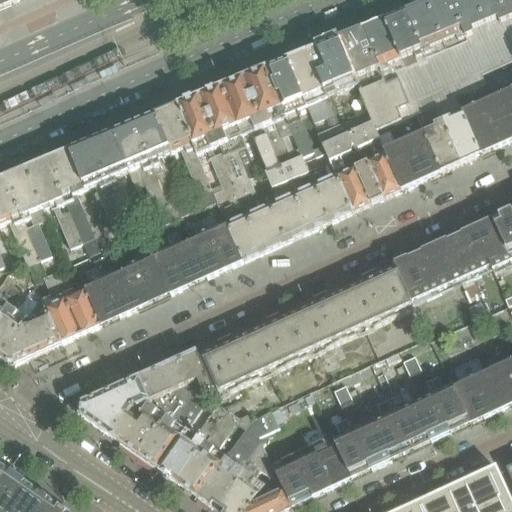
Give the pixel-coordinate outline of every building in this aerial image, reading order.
[(0,0),(0,12),(18,5),(15,0),(0,0)] [(452,91),(456,100),(486,88),(482,79),(511,66),(511,0),(443,0),(338,44),(358,90),(369,118),(378,137),(417,119),(412,109),(440,96),(452,91)] [(358,90),(338,44),(317,53),(327,75),(317,80),(328,102),(345,96),(348,104),(359,99),(355,91),(358,90)] [(328,102),(317,80),(327,75),(317,53),(287,65),(308,111),(311,119),(312,118),(317,128),(326,124),(331,134),(341,129),(332,109),(331,110),(328,102)] [(298,115),(308,111),(287,65),(265,74),(288,124),(300,156),(304,162),(315,158),(316,161),(326,157),(323,149),(313,153),(298,115)] [(291,159),(278,127),(288,124),(265,74),(245,83),(268,139),(282,171),(289,188),(300,183),(310,178),(310,177),(304,162),(300,156),(291,159)] [(282,171),(268,139),(245,83),(222,92),(243,141),(252,137),(255,144),(268,177),(282,171)] [(483,159),(463,117),(456,100),(452,91),(440,96),(412,109),(417,119),(425,138),(442,178),(483,159)] [(259,180),(243,141),(222,92),(200,102),(220,150),(223,158),(237,189),(251,183),(251,184),(259,180)] [(511,146),(511,95),(463,117),(483,159),(511,146)] [(220,150),(200,102),(178,110),(199,159),(208,156),(222,189),(224,194),(237,189),(223,158),(216,161),(213,153),(220,150)] [(213,193),(199,159),(178,110),(155,120),(172,160),(182,156),(201,199),(191,204),(196,216),(217,208),(213,199),(215,198),(213,193)] [(378,137),(369,118),(344,128),(353,149),(359,153),(370,148),(381,143),(378,137)] [(182,207),(164,164),(172,160),(155,120),(135,129),(175,226),(196,216),(191,204),(182,207)] [(341,129),(331,134),(318,139),(323,149),(326,157),(330,166),(342,161),(352,156),(353,149),(344,128),(341,129)] [(175,226),(135,129),(112,138),(130,177),(137,194),(146,190),(163,231),(175,226)] [(139,226),(120,181),(130,177),(112,138),(91,146),(127,231),(139,226)] [(442,178),(425,138),(386,155),(403,195),(442,178)] [(403,195),(386,155),(381,143),(370,148),(377,163),(371,166),(387,203),(403,195)] [(127,231),(91,146),(70,155),(87,195),(95,191),(120,249),(132,244),(127,231)] [(97,244),(78,199),(87,195),(70,155),(49,164),(68,209),(75,206),(76,208),(69,211),(70,215),(85,248),(91,261),(102,256),(97,244)] [(374,208),(357,173),(348,177),(342,161),(330,166),(336,181),(354,217),(374,208)] [(60,212),(68,209),(49,164),(27,173),(44,214),(52,210),(71,254),(85,248),(70,215),(62,219),(60,212)] [(387,203),(371,166),(357,173),(374,208),(387,203)] [(311,237),(289,188),(282,171),(268,177),(267,177),(273,192),(257,199),(251,184),(251,183),(237,189),(224,194),(215,198),(213,199),(217,208),(228,231),(244,267),(311,237)] [(354,217),(336,181),(326,185),(320,172),(310,177),(310,178),(315,190),(332,227),(354,217)] [(40,229),(49,225),(44,214),(27,173),(6,182),(41,267),(46,279),(42,279),(44,283),(54,278),(64,273),(61,266),(57,267),(40,229)] [(41,267),(6,182),(0,184),(0,230),(0,232),(10,227),(29,272),(41,267)] [(332,227),(315,190),(306,195),(300,183),(289,188),(311,237),(332,227)] [(222,189),(213,193),(215,198),(224,194),(222,189)] [(511,216),(475,233),(483,252),(494,275),(496,278),(511,271),(511,216)] [(244,267),(228,231),(220,234),(214,220),(203,225),(226,275),(244,267)] [(226,275),(203,225),(194,229),(200,244),(191,247),(208,283),(226,275)] [(494,275),(483,252),(475,233),(455,242),(475,283),(494,275)] [(208,283),(191,247),(183,251),(179,241),(178,237),(168,241),(165,235),(155,240),(154,238),(141,244),(143,250),(156,245),(163,260),(150,265),(148,262),(138,266),(156,306),(208,283)] [(475,283),(455,242),(422,257),(429,274),(442,269),(453,293),(475,283)] [(453,293),(442,269),(429,274),(422,257),(399,267),(400,271),(396,272),(415,310),(453,293)] [(156,306),(138,266),(128,270),(130,274),(114,281),(107,264),(104,262),(95,266),(97,273),(88,277),(93,291),(85,295),(101,331),(156,306)] [(415,310),(396,272),(378,280),(377,277),(364,283),(365,286),(348,294),(366,333),(398,318),(415,310)] [(101,331),(85,295),(76,299),(64,273),(54,278),(82,340),(101,331)] [(82,340),(54,278),(44,283),(42,279),(36,278),(32,279),(36,289),(45,285),(56,308),(46,313),(50,322),(62,349),(82,340)] [(0,327),(11,312),(10,311),(0,304),(0,294),(6,286),(0,281),(0,327)] [(0,362),(2,363),(29,324),(43,303),(24,290),(10,311),(11,312),(0,327),(0,362)] [(366,333),(348,294),(330,302),(329,299),(316,305),(317,308),(300,316),(317,355),(366,333)] [(317,355),(300,316),(282,324),(281,320),(268,326),(269,329),(251,338),(269,376),(317,355)] [(62,349),(50,322),(36,329),(29,324),(2,363),(10,369),(16,370),(28,364),(62,349)] [(269,376),(251,338),(234,345),(232,342),(219,348),(221,351),(202,359),(203,361),(200,362),(214,396),(218,394),(220,399),(269,376)] [(214,396),(200,362),(198,358),(166,372),(177,395),(199,385),(206,400),(214,396)] [(511,410),(511,365),(499,371),(494,358),(485,362),(492,376),(486,379),(479,363),(455,374),(462,389),(455,393),(471,429),(511,410)] [(471,429),(455,393),(454,391),(445,395),(439,382),(428,387),(417,362),(405,367),(422,405),(406,413),(400,400),(388,405),(412,457),(471,429)] [(177,395),(166,372),(141,383),(151,407),(173,397),(177,395)] [(151,407),(141,383),(124,391),(135,414),(151,407)] [(114,442),(133,415),(135,414),(124,391),(83,409),(82,420),(114,442)] [(412,457),(388,405),(379,409),(385,423),(366,432),(347,391),(335,396),(348,424),(337,429),(343,442),(335,445),(354,484),(412,457)] [(161,475),(188,434),(207,407),(188,395),(182,402),(173,397),(151,407),(135,414),(133,415),(114,442),(161,475)] [(180,489),(230,416),(219,408),(196,440),(188,434),(161,475),(180,489)] [(198,501),(231,454),(223,449),(238,428),(246,433),(252,423),(253,422),(248,419),(240,423),(230,416),(180,489),(198,501)] [(231,454),(198,501),(211,511),(214,506),(222,511),(265,450),(267,447),(258,441),(281,433),(279,429),(275,422),(271,416),(254,424),(252,423),(246,433),(231,454)] [(354,484),(335,445),(334,446),(331,439),(323,442),(324,445),(313,451),(333,493),(354,484)] [(249,511),(265,490),(256,483),(262,476),(271,482),(276,475),(275,474),(273,468),(265,450),(222,511),(221,511),(249,511)] [(333,493),(313,451),(302,456),(304,460),(296,463),(295,464),(313,503),(333,493)] [(293,511),(313,503),(295,464),(296,463),(295,460),(283,466),(284,469),(275,474),(276,475),(292,511),(293,511)] [(30,511),(40,498),(33,493),(0,470),(0,511),(30,511)] [(511,511),(511,502),(497,471),(455,491),(464,511),(511,511)] [(292,511),(276,475),(271,482),(265,490),(249,511),(292,511)] [(464,511),(455,491),(412,511),(464,511)] [(59,511),(40,498),(30,511),(59,511)]
